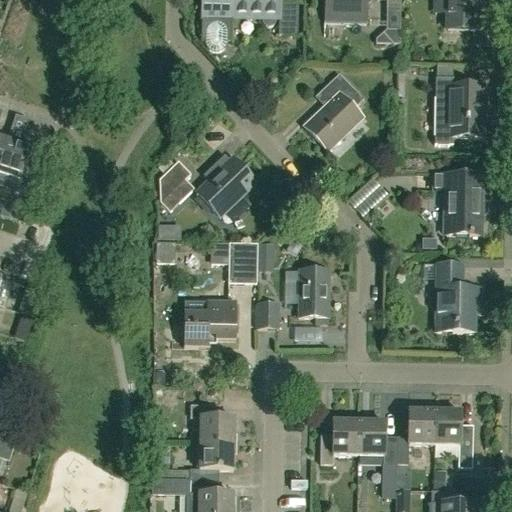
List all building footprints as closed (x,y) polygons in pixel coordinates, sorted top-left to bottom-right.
[(200,0),(200,43),(201,43),(202,46),(204,49),(206,51),(209,53),(213,53),(216,53),(219,53),(222,51),(225,49),(227,46),(228,43),(229,20),(260,20),(261,24),(263,26),(267,28),(271,27),(274,24),(275,20),(278,20),(278,37),(296,37),(297,6),(278,6),(277,0),(200,0)] [(367,1),(376,1),(376,0),(322,0),(322,25),(367,26),(367,1)] [(432,0),(432,6),(446,7),(445,32),(472,32),(472,44),(486,45),(486,8),(474,8),(474,0),(432,0)] [(386,2),(386,33),(399,33),(399,3),(386,2)] [(359,120),(358,118),(352,111),(363,101),(339,76),(317,97),(326,107),(303,129),(326,153),(359,120)] [(449,119),(448,138),(480,140),(482,102),(473,102),(473,89),(446,88),(444,119),(449,119)] [(14,117),(6,142),(0,159),(0,177),(20,184),(25,167),(35,170),(41,153),(31,150),(33,144),(20,139),(26,121),(14,117)] [(195,197),(219,220),(254,185),(230,161),(195,197)] [(159,206),(183,184),(189,178),(176,165),(157,184),(159,206)] [(480,176),(432,175),(432,194),(443,194),(443,236),(480,236),(480,176)] [(192,193),(183,184),(159,206),(168,216),(192,193)] [(172,245),(155,244),(154,264),(171,265),(172,245)] [(209,266),(226,266),(226,287),(256,288),(257,247),(227,246),(210,245),(209,266)] [(435,334),(473,334),(473,308),(479,308),(479,291),(461,290),(462,266),(435,266),(435,334)] [(326,272),(305,272),(297,272),(297,273),(285,273),(285,296),(297,296),(297,319),(326,320),(326,272)] [(205,317),(182,317),(181,351),(205,351),(206,343),(233,344),(234,306),(205,305),(205,317)] [(256,307),(256,333),(279,333),(279,307),(256,307)] [(199,421),(199,446),(232,447),(233,422),(219,421),(219,409),(191,408),(190,421),(199,421)] [(433,448),(434,413),(407,413),(407,440),(395,440),(395,468),(407,468),(407,447),(433,448)] [(459,414),(434,413),(433,448),(459,448),(458,458),(470,458),(471,429),(459,429),(459,414)] [(357,457),(357,424),(332,423),(331,439),(320,439),(320,466),(331,466),(331,457),(357,457)] [(395,468),(395,440),(384,440),(384,425),(357,424),(357,457),(383,458),(383,468),(395,468)] [(189,444),(168,445),(169,458),(189,458),(189,444)] [(232,473),(232,447),(199,446),(199,472),(189,472),(189,473),(153,472),(153,482),(184,482),(184,484),(218,485),(218,472),(232,473)] [(218,497),(218,485),(184,484),(184,493),(189,493),(189,496),(198,497),(198,511),(231,511),(232,497),(218,497)] [(440,506),(439,511),(473,511),(474,506),(459,506),(460,494),(431,494),(431,506),(440,506)] [(275,503),(275,511),(298,511),(299,503),(275,503)]
